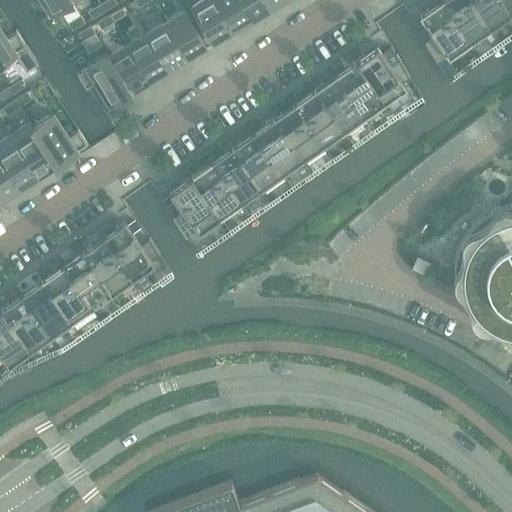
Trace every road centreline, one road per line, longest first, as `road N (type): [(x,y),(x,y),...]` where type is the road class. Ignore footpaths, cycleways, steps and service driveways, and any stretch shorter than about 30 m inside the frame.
road 1 (tertiary): [(511,490),(403,403),(332,379),(275,371),(193,380),(129,403),(0,490)]
road 2 (tertiary): [(23,511),(148,429),(247,402),(324,405),(398,428),(431,445),(507,511)]
road 3 (residential): [(349,0),(0,246)]
road 4 (residential): [(511,346),(371,267),(369,250),(511,126)]
